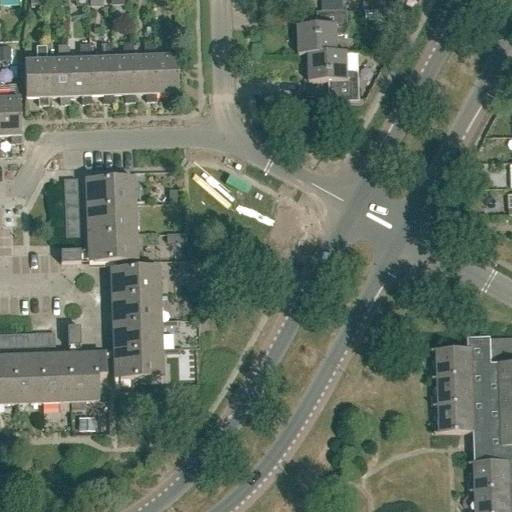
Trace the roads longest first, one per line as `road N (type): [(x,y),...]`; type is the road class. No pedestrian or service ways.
road 1 (tertiary): [(353,204),(246,402),(203,461),(143,511)]
road 2 (tertiary): [(229,511),(298,431),(408,234)]
road 3 (residential): [(226,141),(52,142),(20,193),(0,194)]
road 4 (tertiary): [(466,0),(353,204)]
road 5 (tertiary): [(408,234),(511,44)]
road 6 (residential): [(353,204),(226,141)]
road 7 (residential): [(226,141),(222,0)]
